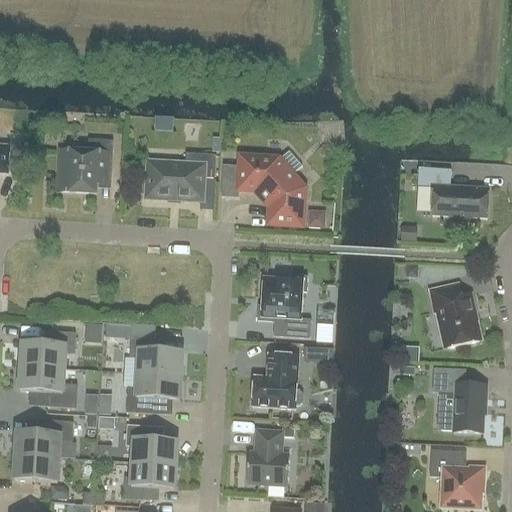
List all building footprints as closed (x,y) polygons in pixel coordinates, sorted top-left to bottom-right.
[(113,173),(115,143),(90,142),(89,154),(62,153),(60,194),(98,196),(99,173),(113,173)] [(0,175),(10,176),(11,148),(0,147),(0,175)] [(216,182),(217,157),(187,155),(186,167),(151,165),(149,199),(203,202),(204,182),(216,182)] [(306,188),(282,159),(241,156),(240,167),(224,166),(223,200),(240,201),(241,192),(256,193),(270,209),(269,226),(304,229),(306,188)] [(453,219),(453,223),(472,224),(472,220),(488,221),(490,190),(452,188),(453,172),(420,170),(419,188),(435,189),(433,218),(453,219)] [(417,223),(401,222),(400,236),(416,237),(417,223)] [(311,341),(313,322),(303,321),(305,295),(309,295),(310,279),(293,278),(293,282),(265,280),(264,308),(260,308),(259,324),(276,325),(275,339),(311,341)] [(463,298),(460,286),(431,292),(436,315),(441,314),(449,350),(480,343),(476,323),(479,322),(473,296),(463,298)] [(156,340),(157,328),(133,327),(132,339),(156,340)] [(24,344),(23,369),(66,372),(67,356),(76,357),(77,348),(77,336),(53,334),(53,346),(24,344)] [(141,361),(140,376),(182,379),(184,354),(156,352),(156,340),(132,339),(131,360),(141,361)] [(298,394),(300,359),(270,357),(269,380),(256,379),(254,409),(297,412),(297,409),(301,409),(304,406),(305,398),(301,394),(298,394)] [(23,369),(21,394),(52,395),(51,409),(77,411),(78,396),(64,394),(66,372),(23,369)] [(456,396),(454,434),(484,435),(486,407),(488,408),(489,388),(467,387),(467,372),(435,371),(434,395),(456,396)] [(182,379),(140,376),(139,391),(129,390),(127,415),(153,417),(154,401),(181,403),(182,379)] [(98,419),(90,419),(89,430),(97,431),(98,419)] [(17,458),(60,461),(61,445),(74,446),(75,425),(47,423),(47,435),(19,434),(17,458)] [(135,450),(134,465),(177,468),(179,443),(137,441),(138,429),(129,429),(128,450),(135,450)] [(282,457),(283,435),(259,434),(257,456),(251,455),(249,486),(289,488),(291,458),(282,457)] [(442,510),(481,511),(482,511),(485,471),(462,470),(463,454),(433,453),(431,479),(443,480),(442,510)] [(59,485),(60,461),(17,458),(16,483),(59,485)] [(126,481),(125,503),(142,504),(142,490),(176,492),(177,468),(134,465),(133,481),(126,481)] [(65,490),(52,489),(51,502),(70,504),(71,497),(65,490)] [(85,495),(84,507),(93,507),(94,496),(85,495)] [(97,508),(105,508),(105,496),(97,496),(97,508)]
